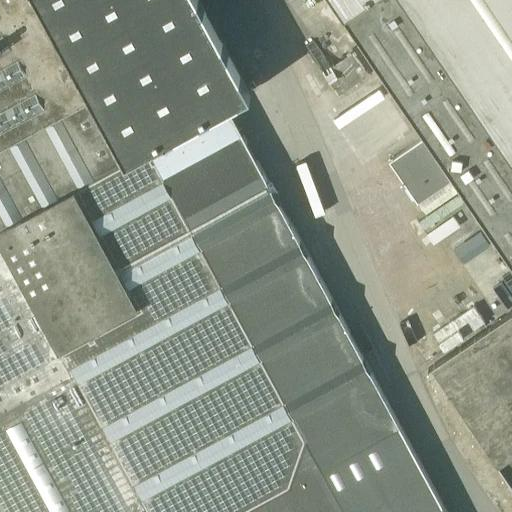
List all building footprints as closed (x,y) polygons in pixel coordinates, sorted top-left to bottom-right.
[(0,0),(0,511),(447,511),(262,171),(226,106),(248,94),(197,0),(0,0)] [(511,0),(328,0),(423,139),(388,162),(416,203),(451,179),(511,269),(511,312),(431,368),(511,486),(511,0)] [(305,46),(330,83),(338,95),(368,76),(352,53),(331,67),(313,41),(305,46)] [(399,119),(399,118),(396,111),(392,104),(387,99),(382,95),(376,92),(368,91),(360,91),(354,92),(348,94),(343,97),(337,102),(333,108),(330,115),(328,121),(328,128),(329,136),(332,142),(336,148),(340,153),(346,157),(352,160),(360,162),(368,161),(374,160),(380,158),(385,155),(390,150),(395,144),(397,138),(399,132),(399,124),(399,119)] [(463,264),(489,246),(479,231),(453,249),(463,264)]
